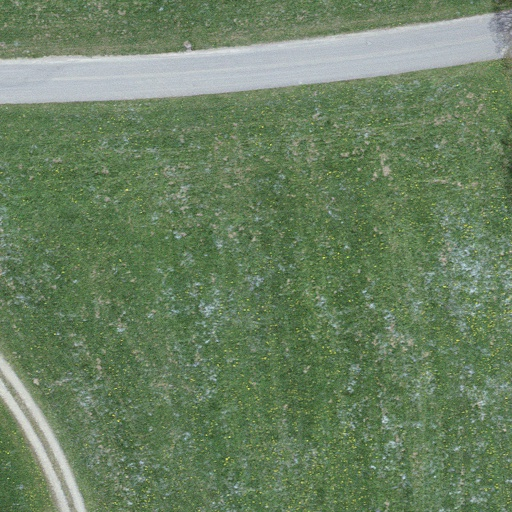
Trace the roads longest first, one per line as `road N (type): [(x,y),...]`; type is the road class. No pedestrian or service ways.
road 1 (unclassified): [(511,33),(300,65),(0,80)]
road 2 (track): [(72,511),(51,460),(0,386)]
